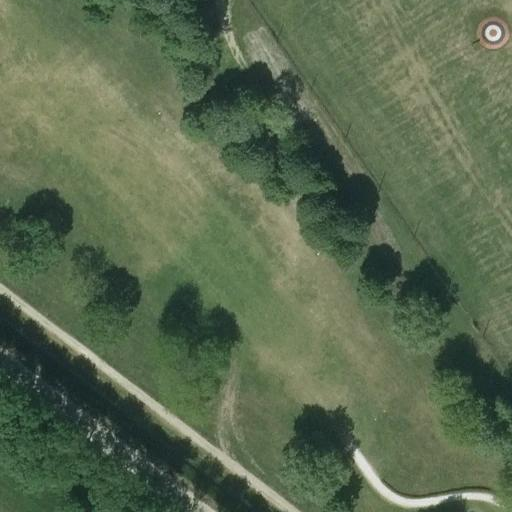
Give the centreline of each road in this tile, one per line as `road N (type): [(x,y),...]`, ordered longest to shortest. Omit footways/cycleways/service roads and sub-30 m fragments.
road 1 (track): [(0,289),(290,511)]
road 2 (unclassified): [(191,511),(0,367)]
road 3 (track): [(295,205),(216,0)]
